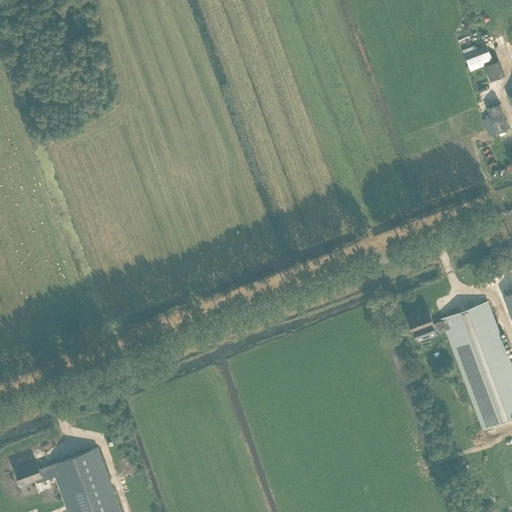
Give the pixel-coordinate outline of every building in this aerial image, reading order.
[(484,57),(489,76),(501,73),(496,54),(484,57)] [(496,133),(510,128),(501,103),(487,108),(496,133)] [(511,291),(503,295),(511,318),(511,291)] [(483,428),(511,417),(511,365),(488,301),(442,318),(442,320),(434,323),(429,309),(421,312),(420,310),(407,314),(414,333),(430,326),(433,334),(446,329),(483,428)] [(68,511),(121,511),(98,446),(51,464),(52,466),(40,470),(37,461),(16,468),(21,484),(42,477),(44,482),(56,477),(68,511)]
